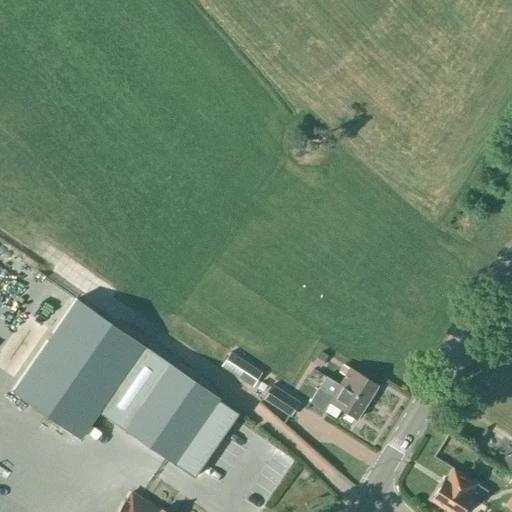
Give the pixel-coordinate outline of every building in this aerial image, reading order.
[(100,412),(194,477),(238,414),(76,299),(12,391),(81,439),(100,412)] [(252,386),(261,372),(230,352),(221,366),(252,386)] [(349,368),(339,385),(367,402),(377,386),(364,378),(349,368)] [(367,402),(339,385),(333,381),(332,381),(325,376),(309,402),(324,412),(330,402),(357,419),(367,402)] [(262,391),(266,386),(261,383),(257,388),(262,391)] [(272,385),(272,386),(263,399),(290,416),(299,403),(272,385)] [(506,439),(511,428),(499,422),(493,434),(506,439)] [(51,491),(62,474),(53,468),(42,486),(51,491)] [(480,504),(488,491),(453,469),(446,481),(443,480),(430,500),(449,511),(463,511),(472,499),(480,504)] [(161,511),(131,493),(118,511),(161,511)]
